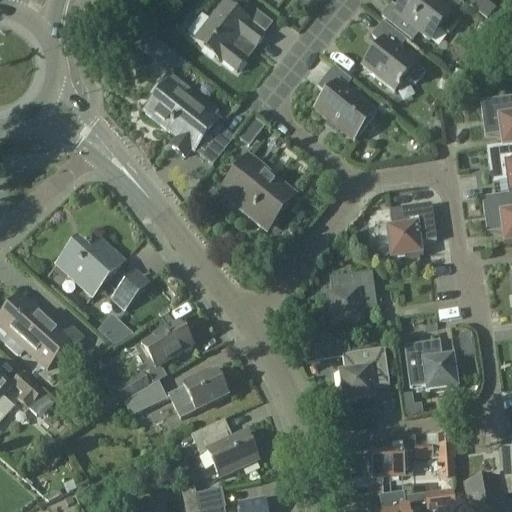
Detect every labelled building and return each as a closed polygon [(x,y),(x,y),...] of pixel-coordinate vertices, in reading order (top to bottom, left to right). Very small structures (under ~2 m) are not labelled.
[(229,0),(225,6),(194,44),(219,64),(220,62),(235,74),(244,63),(242,62),(253,49),(255,51),(263,40),(261,38),(264,36),(244,21),(252,11),(238,0),(229,0)] [(390,8),(381,20),(412,44),(417,37),(428,45),(439,32),(447,38),(459,23),(429,0),(408,0),(398,13),(397,12),(391,7),(390,8)] [(453,0),(442,0),(442,1),(454,10),(459,4),(453,0)] [(380,48),(361,71),(393,96),(405,81),(409,83),(414,88),(425,75),(396,53),(404,44),(382,26),(371,40),(380,48)] [(487,26),(481,33),(482,40),(489,45),(498,35),(487,26)] [(160,46),(146,35),(135,49),(149,60),(160,46)] [(163,92),(144,116),(169,136),(171,133),(179,140),(177,142),(171,150),(183,161),(190,153),(193,155),(194,153),(213,168),(235,140),(216,126),(217,125),(214,123),(213,122),(176,92),(181,86),(169,76),(159,89),(163,92)] [(317,91),(325,98),(313,113),(354,145),(375,119),(326,80),(317,91)] [(511,149),(511,99),(479,105),(484,141),(499,139),(500,151),(511,149)] [(511,149),(500,151),(486,153),(491,188),(505,186),(507,198),(511,196),(511,149)] [(294,200),(247,163),(220,198),(263,231),(276,215),(280,218),(294,200)] [(511,196),(507,198),(481,201),(486,237),(500,235),(502,247),(511,245),(511,196)] [(431,208),(389,214),(391,229),(385,230),(390,263),(423,258),(421,246),(436,244),(431,208)] [(123,266),(101,245),(90,257),(77,246),(57,269),(92,300),(123,266)] [(372,276),(330,282),(332,297),(325,297),(330,330),(363,325),(362,314),(376,312),(372,276)] [(144,292),(131,281),(111,303),(123,314),(144,292)] [(62,321),(53,330),(39,317),(38,318),(18,300),(0,319),(0,329),(7,337),(3,342),(3,347),(16,359),(21,358),(25,353),(47,372),(71,346),(76,351),(84,342),(62,321)] [(166,333),(152,341),(152,342),(140,349),(141,351),(142,350),(155,372),(154,372),(155,373),(192,351),(191,349),(190,350),(178,329),(179,329),(178,327),(167,334),(166,333)] [(125,331),(110,347),(114,350),(132,338),(125,331)] [(470,336),(458,338),(459,349),(472,347),(471,338),(470,336)] [(439,345),(404,350),(410,392),(424,389),(425,395),(458,391),(453,357),(441,359),(439,345)] [(384,353),(342,359),(344,373),(338,374),(343,407),(376,403),(374,390),(389,388),(384,353)] [(184,391),(168,399),(179,422),(227,399),(216,376),(211,378),(209,375),(182,388),(184,391)] [(27,413),(33,407),(43,396),(20,376),(11,387),(22,397),(16,403),(27,413)] [(123,406),(150,390),(142,377),(115,393),(123,406)] [(0,425),(4,421),(0,416),(0,401),(10,390),(0,381),(0,425)] [(158,386),(123,407),(124,408),(130,421),(167,403),(158,386)] [(245,436),(233,442),(224,423),(191,439),(200,459),(208,456),(220,482),(258,464),(245,436)] [(452,437),(440,438),(435,439),(436,446),(437,461),(437,463),(454,461),(452,437)] [(371,466),(368,468),(369,476),(372,478),(373,481),(403,479),(403,477),(412,477),(411,461),(415,461),(415,462),(431,461),(430,447),(430,446),(414,447),(413,440),(383,442),(384,453),(371,454),(371,466)] [(511,453),(511,450),(497,451),(499,480),(511,478),(511,453)] [(502,511),(496,482),(465,488),(469,511),(502,511)] [(63,488),(67,496),(76,492),(72,484),(63,488)] [(382,486),(372,487),(373,500),(383,499),(382,486)] [(194,491),(192,492),(197,511),(219,511),(225,511),(221,492),(195,497),(194,491)] [(197,511),(192,492),(181,494),(184,511),(197,511)] [(454,511),(453,494),(436,496),(424,497),(424,498),(404,501),(405,511),(403,511),(454,511)] [(237,507),(238,511),(267,511),(265,501),(237,507)]
